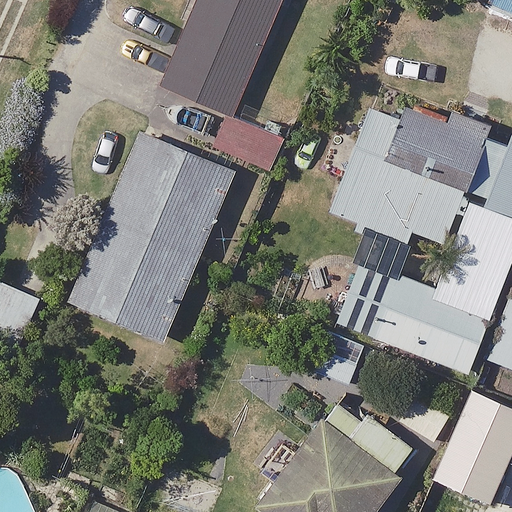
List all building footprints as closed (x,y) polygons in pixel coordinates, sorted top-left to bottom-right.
[(280,0),(200,0),(165,84),(234,113),(280,0)] [(410,97),(404,112),(371,100),(331,208),(444,250),(468,186),(511,202),(511,101),(502,98),(491,127),(410,97)] [(236,168),(143,130),(73,299),(166,337),(236,168)] [(360,230),(328,320),(470,371),(493,308),(401,276),(411,248),(360,230)] [(40,296),(0,278),(0,343),(16,350),(40,296)] [(511,294),(488,356),(511,365),(511,294)] [(511,452),(511,404),(474,388),(434,475),(491,501),(511,452)] [(372,511),(401,472),(392,466),(410,441),(341,391),(307,438),(303,434),(255,501),(269,511),(372,511)] [(451,412),(415,393),(401,420),(436,439),(451,412)]
